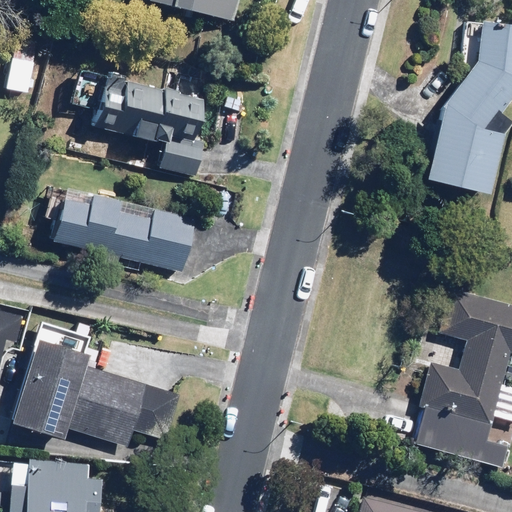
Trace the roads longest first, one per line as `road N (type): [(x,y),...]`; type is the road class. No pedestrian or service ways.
road 1 (residential): [(352,0),(227,511)]
road 2 (unknown): [(0,265),(272,328)]
road 3 (unknown): [(247,430),(511,504)]
